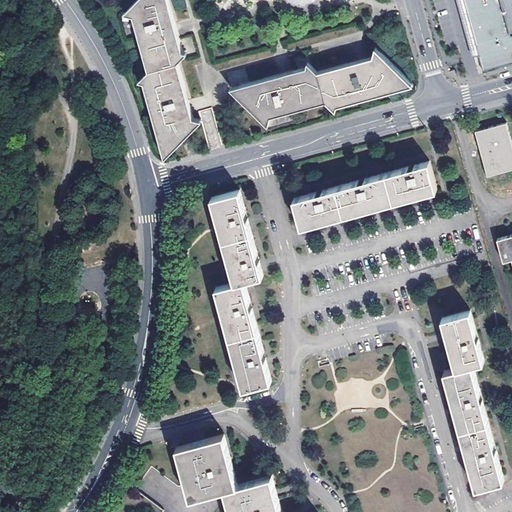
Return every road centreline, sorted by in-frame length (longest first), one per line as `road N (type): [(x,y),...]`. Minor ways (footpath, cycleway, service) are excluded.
road 1 (residential): [(462,511),(418,348),(405,327),(387,323),(293,350)]
road 2 (residential): [(145,185),(149,301),(124,421)]
road 3 (residential): [(65,0),(109,74),(145,185)]
road 4 (residential): [(293,350),(293,279),(258,154)]
road 5 (residential): [(440,104),(258,154)]
road 6 (unknown): [(440,104),(462,162),(490,190),(511,191)]
